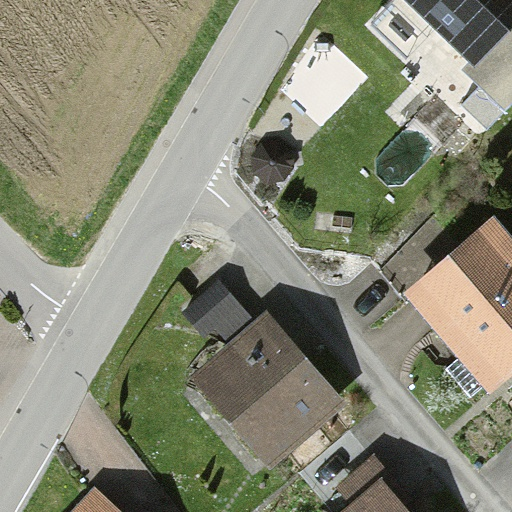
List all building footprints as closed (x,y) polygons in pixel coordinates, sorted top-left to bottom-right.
[(481,86),(507,112),(511,106),(511,23),(510,22),(511,19),(511,0),(419,0),(495,72),(481,86)] [(511,364),(511,265),(486,235),(426,286),(453,317),(441,327),(463,352),(475,343),(501,374),(511,364)] [(218,325),(229,338),(252,318),(221,283),(187,312),(206,334),(218,325)] [(267,331),(213,378),(274,448),(328,402),(267,331)] [(361,510),(358,511),(400,511),(397,508),(409,497),(377,460),(343,489),(361,510)] [(113,511),(97,497),(83,511),(113,511)]
